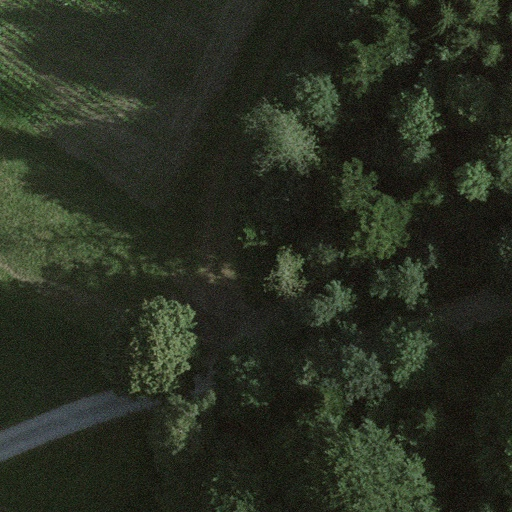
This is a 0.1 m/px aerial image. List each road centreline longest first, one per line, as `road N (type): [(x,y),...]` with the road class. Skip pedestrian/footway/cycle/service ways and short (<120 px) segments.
road 1 (track): [(0,452),(71,418),(373,342),(511,289)]
road 2 (track): [(511,168),(220,381)]
